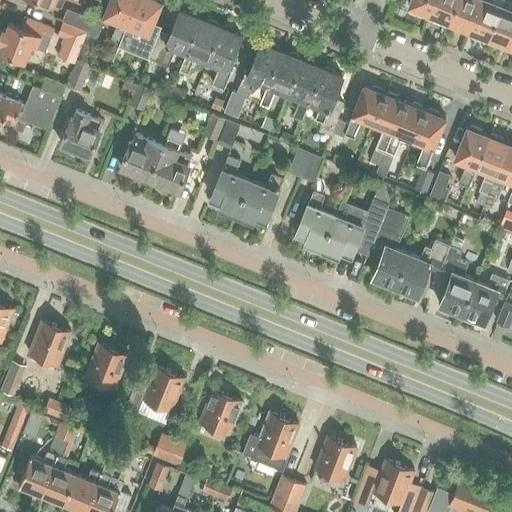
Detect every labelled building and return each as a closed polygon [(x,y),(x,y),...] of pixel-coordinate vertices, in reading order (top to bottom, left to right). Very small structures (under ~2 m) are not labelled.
[(118,20),(110,39),(119,43),(120,40),(135,0),(111,0),(105,15),(118,20)] [(139,52),(149,56),(155,39),(159,30),(161,26),(152,22),(161,0),(160,0),(135,0),(119,43),(121,43),(119,46),(138,54),(139,52)] [(411,0),(409,5),(410,6),(409,7),(423,13),(424,11),(427,12),(429,14),(434,0),(411,0)] [(434,0),(429,14),(432,15),(435,16),(434,18),(448,23),(457,0),(434,0)] [(479,0),(457,0),(448,23),(462,29),(463,27),(466,28),(468,29),(479,0)] [(491,1),(491,0),(479,0),(468,29),(471,30),(474,32),(473,33),(487,39),(501,5),(491,1)] [(501,5),(487,39),(502,45),(502,43),(505,44),(508,45),(511,33),(511,5),(511,9),(501,5)] [(93,18),(68,8),(63,21),(88,30),(93,18)] [(159,30),(155,39),(149,56),(168,64),(174,49),(186,53),(201,18),(201,16),(180,8),(179,10),(180,10),(170,35),(159,30)] [(93,18),(88,30),(87,33),(97,37),(105,18),(94,14),(93,18)] [(186,53),(180,69),(188,72),(191,65),(194,56),(206,61),(221,24),(206,18),(205,20),(201,18),(186,53)] [(88,30),(63,21),(58,34),(83,44),(87,33),(88,30)] [(31,44),(37,47),(45,50),(54,28),(38,22),(36,27),(25,23),(23,29),(9,23),(6,30),(3,29),(0,35),(0,42),(1,43),(0,45),(0,51),(25,61),(31,44)] [(224,88),(233,65),(234,61),(230,60),(236,44),(240,35),(241,35),(242,33),(221,24),(206,61),(218,66),(212,83),(224,88)] [(236,92),(232,91),(224,111),(238,116),(246,96),(248,97),(255,80),(267,85),(281,51),(282,49),(262,41),(261,43),(261,42),(257,52),(250,68),(247,66),(236,92)] [(281,51),(267,85),(260,102),(269,105),(276,89),(288,94),(302,57),(287,51),(286,53),(281,51)] [(77,57),(67,84),(80,90),(91,62),(77,57)] [(302,57),(288,94),(300,99),(293,115),(302,119),(308,102),(307,102),(321,67),(317,65),(318,63),(302,57)] [(332,131),(337,118),(343,103),(333,99),(342,75),(342,73),(322,65),(321,67),(307,102),(308,102),(320,107),(315,118),(324,121),(321,127),(332,131)] [(45,76),(41,87),(61,95),(65,84),(45,76)] [(120,91),(132,96),(138,83),(125,79),(120,91)] [(138,83),(132,96),(129,103),(143,109),(152,87),(138,81),(138,83)] [(364,84),(349,122),(344,133),(345,133),(354,137),(361,119),(372,124),(385,91),(362,81),(361,84),(364,84)] [(19,110),(50,122),(61,95),(41,87),(33,84),(25,103),(0,93),(0,126),(3,118),(14,123),(19,110)] [(169,93),(169,95),(181,100),(183,100),(183,99),(187,89),(173,84),(169,93)] [(401,97),(385,91),(372,124),(383,128),(376,145),(377,146),(385,149),(405,101),(400,99),(401,97)] [(211,106),(210,108),(220,111),(224,99),(214,96),(211,106)] [(405,101),(385,149),(394,153),(401,136),(412,140),(425,107),(410,101),(409,102),(405,101)] [(412,140),(423,145),(416,161),(426,165),(446,115),(425,107),(412,140)] [(77,108),(73,119),(71,118),(60,143),(78,151),(91,157),(92,154),(90,154),(94,144),(102,127),(99,126),(102,119),(91,114),(77,108)] [(226,117),(212,111),(203,133),(217,140),(226,117)] [(261,126),(273,131),(277,120),(266,115),(261,126)] [(240,123),(227,118),(217,143),(230,148),(240,123)] [(337,118),(332,131),(344,136),(345,133),(344,133),(349,122),(337,118)] [(465,164),(458,182),(468,186),(475,168),(476,166),(475,166),(489,133),(488,132),(487,135),(483,133),(484,131),(482,130),(471,125),(470,128),(469,128),(467,127),(464,136),(454,160),(465,164)] [(294,137),(283,132),(280,139),(291,143),(294,137)] [(148,178),(149,179),(164,143),(148,137),(148,138),(135,133),(132,142),(130,141),(120,165),(134,171),(134,172),(135,173),(136,172),(149,177),(148,178)] [(488,194),(508,143),(503,141),(504,139),(502,138),(491,133),(491,134),(489,133),(475,166),(476,166),(475,168),(485,172),(478,190),(480,191),(488,194)] [(164,143),(149,179),(150,179),(150,178),(163,183),(163,184),(164,185),(165,184),(179,189),(189,165),(176,159),(180,150),(164,143)] [(511,183),(511,144),(508,143),(488,194),(495,197),(497,198),(504,180),(511,183)] [(298,146),(288,171),(301,176),(311,152),(298,146)] [(373,155),(371,161),(379,164),(381,159),(385,149),(377,146),(373,155)] [(379,164),(375,173),(385,177),(395,153),(394,153),(385,149),(381,159),(379,164)] [(311,152),(301,176),(314,182),(316,176),(324,157),(311,152)] [(236,214),(251,177),(235,171),(240,159),(229,155),(224,166),(223,166),(210,197),(222,201),(219,207),(236,214)] [(419,177),(414,189),(426,193),(433,174),(422,169),(419,177)] [(450,174),(439,170),(430,195),(444,200),(449,188),(446,187),(450,174)] [(272,172),(267,184),(251,177),(236,214),(253,220),(255,215),(266,219),(279,188),(278,188),(282,176),(272,172)] [(314,182),(314,189),(322,192),(325,186),(322,178),(316,176),(314,182)] [(395,185),(381,180),(373,201),(386,206),(395,185)] [(307,235),(305,241),(321,248),(336,211),(321,205),(326,194),(322,192),(314,189),(309,201),(308,200),(299,222),(296,231),(307,235)] [(488,194),(480,191),(476,202),(484,205),(488,194)] [(488,194),(484,205),(491,208),(495,197),(488,194)] [(357,206),(353,218),(336,211),(321,248),(338,255),(340,249),(352,254),(355,245),(364,223),(363,222),(368,211),(357,206)] [(381,280),(380,282),(391,287),(392,284),(395,285),(409,251),(397,246),(401,236),(409,215),(389,207),(381,227),(372,249),(382,253),(373,276),(381,280)] [(511,213),(506,211),(501,225),(511,229),(511,213)] [(398,287),(397,289),(408,293),(409,291),(417,294),(428,267),(440,271),(450,244),(435,237),(431,247),(425,245),(421,256),(410,252),(409,251),(395,285),(398,287)] [(440,271),(451,276),(439,303),(440,303),(448,307),(447,309),(458,314),(459,311),(462,312),(475,278),(465,273),(469,263),(458,258),(462,249),(450,244),(440,271)] [(462,312),(465,313),(464,316),(475,320),(476,318),(484,321),(495,294),(503,296),(510,279),(492,272),(487,282),(476,278),(475,278),(462,312)] [(511,302),(506,300),(497,321),(508,326),(511,316),(511,302)] [(0,339),(1,340),(14,307),(0,301),(0,339)] [(58,363),(72,331),(43,319),(30,352),(58,363)] [(115,386),(128,353),(100,342),(87,375),(115,386)] [(26,365),(12,359),(0,389),(15,395),(26,365)] [(142,397),(143,398),(172,409),(185,376),(157,365),(148,388),(135,382),(126,405),(137,409),(142,397)] [(228,432),(242,399),(214,388),(200,421),(228,432)] [(53,414),(58,401),(50,398),(45,411),(53,414)] [(29,404),(19,400),(12,419),(22,423),(29,404)] [(63,418),(68,405),(58,401),(53,414),(63,418)] [(32,410),(24,431),(37,436),(45,415),(32,410)] [(280,469),(286,456),(299,423),(270,411),(260,436),(250,432),(242,453),(280,469)] [(60,421),(55,434),(64,438),(69,425),(60,421)] [(69,425),(64,438),(73,441),(73,442),(79,429),(69,425)] [(31,455),(20,484),(42,493),(57,454),(64,438),(55,434),(49,450),(48,450),(44,460),(31,455)] [(344,479),(357,446),(328,434),(315,467),(344,479)] [(154,454),(168,460),(175,441),(161,435),(154,454)] [(57,454),(42,493),(64,502),(76,473),(64,468),(68,458),(67,457),(73,441),(64,438),(57,454)] [(108,456),(114,443),(104,439),(99,452),(108,456)] [(175,441),(168,460),(179,464),(187,446),(175,441)] [(114,443),(108,456),(117,459),(122,446),(114,443)] [(373,491),(401,502),(397,511),(410,511),(411,510),(421,486),(410,481),(415,469),(387,458),(373,491)] [(102,472),(86,511),(88,511),(111,511),(113,509),(121,511),(124,511),(131,495),(108,485),(111,476),(117,463),(107,459),(102,472)] [(158,461),(148,484),(161,489),(170,466),(158,461)] [(64,502),(86,511),(102,472),(91,468),(87,477),(76,473),(64,502)] [(283,506),(295,478),(282,473),(271,501),(283,506)] [(187,474),(179,495),(187,498),(195,477),(187,474)] [(470,511),(484,511),(494,488),(461,474),(454,493),(438,486),(428,510),(433,511),(445,511),(449,503),(470,511)] [(215,495),(221,481),(207,476),(202,490),(215,495)] [(296,511),(307,483),(295,478),(283,506),(296,511)] [(232,486),(221,481),(215,495),(226,500),(232,486)] [(426,511),(435,491),(430,490),(421,486),(411,510),(416,511),(426,511)] [(181,511),(184,506),(187,498),(179,495),(176,503),(173,510),(158,504),(154,511),(181,511)]
